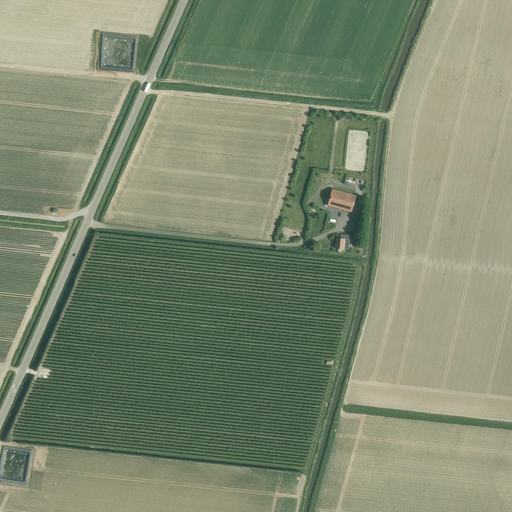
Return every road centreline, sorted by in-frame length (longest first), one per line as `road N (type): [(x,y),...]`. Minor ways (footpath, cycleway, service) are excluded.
road 1 (tertiary): [(0,421),(184,0)]
road 2 (unknown): [(85,226),(292,247)]
